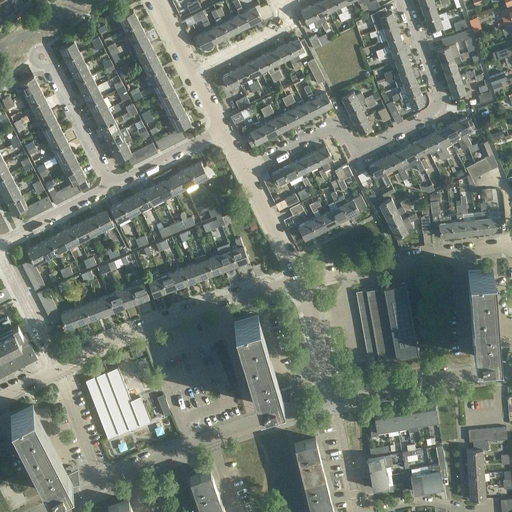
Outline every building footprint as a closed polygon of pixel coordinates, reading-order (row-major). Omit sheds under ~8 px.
[(190,12),(201,7),(197,0),(187,5),(190,12)] [(322,0),(320,0),(312,5),(321,22),(325,20),(326,19),(323,14),(328,11),(322,0)] [(336,0),(322,0),(328,11),(335,8),(338,13),(342,11),(339,6),(336,0)] [(350,0),(336,0),(339,6),(342,11),(346,9),(347,9),(347,8),(344,3),(350,0)] [(363,0),(359,2),(359,3),(363,10),(367,8),(365,4),(363,0)] [(372,0),(370,1),(365,4),(367,8),(369,11),(380,5),(377,0),(372,0)] [(425,18),(437,14),(433,2),(421,7),(425,18)] [(16,9),(19,13),(26,8),(23,4),(16,9)] [(233,16),(240,29),(250,24),(243,10),(241,5),(236,7),(239,12),(233,16)] [(254,5),(243,10),(250,24),(261,18),(254,5)] [(312,5),(301,10),(307,22),(310,28),(316,25),(317,27),(322,25),(322,24),(321,22),(312,5)] [(504,23),(511,21),(511,19),(511,18),(511,5),(508,7),(510,14),(502,17),(504,23)] [(216,8),(219,16),(224,13),(220,6),(216,8)] [(125,29),(139,21),(133,10),(128,13),(125,7),(114,13),(116,18),(119,17),(125,29)] [(215,18),(219,16),(216,8),(211,10),(215,18)] [(346,9),(342,11),(346,18),(350,16),(347,9),(346,9)] [(195,22),(201,19),(206,16),(203,10),(192,15),(195,22)] [(9,20),(16,15),(13,11),(6,16),(9,20)] [(342,11),(338,13),(342,21),(346,18),(342,11)] [(381,21),(375,24),(375,25),(376,24),(377,29),(395,23),(391,11),(379,16),(381,21)] [(444,11),(437,14),(425,18),(429,30),(441,25),(439,19),(447,17),(444,11)] [(211,26),(206,16),(201,19),(206,29),(200,32),(195,35),(202,48),(207,46),(218,40),(211,26)] [(211,26),(218,40),(229,35),(222,21),(219,16),(215,18),(218,23),(211,26)] [(222,21),(229,35),(240,29),(233,16),(222,21)] [(455,29),(466,25),(464,18),(453,22),(455,29)] [(325,20),(321,22),(322,24),(322,25),(324,29),(329,27),(325,20)] [(488,22),(490,29),(498,26),(495,20),(488,22)] [(130,40),(144,33),(139,21),(125,29),(130,40)] [(395,23),(377,29),(379,34),(381,40),(387,38),(399,34),(395,23)] [(511,23),(498,28),(500,34),(511,29),(511,23)] [(105,24),(98,28),(100,33),(107,29),(105,24)] [(459,40),(470,36),(467,29),(440,38),(443,45),(458,40),(459,40)] [(325,32),(317,36),(321,44),(329,40),(325,32)] [(136,51),(150,44),(144,33),(130,40),(136,51)] [(314,47),(321,44),(317,36),(316,33),(308,37),(314,47)] [(389,45),(383,47),(384,47),(385,52),(391,50),(403,45),(399,34),(387,38),(389,45)] [(98,36),(91,40),(93,44),(101,40),(98,36)] [(511,41),(511,44),(491,52),(494,60),(511,53),(511,36),(511,37),(511,41)] [(297,37),(287,43),(295,60),(306,55),(300,41),(297,37)] [(65,59),(80,51),(74,40),(59,47),(65,59)] [(101,40),(93,44),(96,49),(103,45),(101,40)] [(114,42),(107,46),(109,51),(117,47),(114,42)] [(287,43),(276,48),(282,61),(288,57),(291,62),(295,60),(287,43)] [(453,57),(453,56),(458,54),(459,54),(455,43),(436,49),(440,61),(453,57)] [(142,62),(156,55),(150,44),(136,51),(142,62)] [(403,45),(391,50),(395,61),(408,56),(403,45)] [(117,47),(109,51),(112,55),(119,51),(117,47)] [(276,48),(265,54),(271,66),(282,61),(276,48)] [(71,70),(85,62),(80,51),(65,59),(71,70)] [(265,54),(254,59),(261,71),(267,68),(269,73),(274,71),(271,66),(265,54)] [(460,59),(458,54),(453,56),(453,57),(440,61),(444,72),(457,68),(455,62),(461,60),(460,59)] [(147,73),(161,66),(156,55),(142,62),(147,73)] [(408,56),(395,61),(399,72),(412,68),(408,56)] [(312,71),(319,67),(314,57),(307,61),(312,71)] [(110,58),(102,62),(105,67),(112,63),(110,58)] [(254,59),(244,64),(250,77),(261,71),(254,59)] [(295,60),(291,62),(295,70),(299,68),(295,60)] [(77,81),(91,74),(85,62),(71,70),(77,81)] [(112,63),(105,67),(107,71),(114,68),(112,63)] [(126,64),(118,68),(120,73),(128,69),(126,64)] [(244,64),(233,70),(239,82),(250,77),(244,64)] [(153,84),(167,77),(161,66),(147,73),(153,84)] [(325,79),(319,67),(312,71),(318,82),(325,79)] [(278,68),(274,71),(278,78),(282,76),(278,68)] [(399,72),(393,74),(395,79),(395,80),(401,78),(403,84),(416,79),(412,68),(399,72)] [(459,74),(457,68),(444,72),(448,84),(464,78),(466,77),(465,72),(465,71),(459,74)] [(128,69),(120,73),(123,77),(130,74),(128,69)] [(233,70),(222,75),(228,88),(239,82),(233,70)] [(503,70),(488,76),(491,84),(506,79),(503,70)] [(274,71),(269,73),(273,81),(278,78),(274,71)] [(83,92),(97,85),(91,74),(77,81),(83,92)] [(25,93),(39,86),(33,75),(19,82),(25,93)] [(159,95),(173,88),(167,77),(153,84),(159,95)] [(464,90),(462,83),(466,82),(464,78),(448,84),(452,95),(457,94),(458,98),(470,94),(468,89),(464,90)] [(257,79),(253,82),(256,89),(261,87),(257,79)] [(402,90),(399,91),(400,92),(401,97),(420,90),(416,79),(403,84),(400,85),(402,90)] [(121,81),(114,84),(116,89),(123,85),(121,81)] [(253,82),(248,84),(252,92),(256,89),(253,82)] [(308,84),(303,86),(307,94),(311,91),(308,84)] [(88,103),(102,96),(97,85),(83,92),(88,103)] [(123,85),(116,89),(118,94),(126,90),(123,85)] [(30,105),(45,97),(39,86),(25,93),(30,105)] [(137,86),(129,90),(132,95),(139,91),(137,86)] [(164,106),(178,99),(173,88),(159,95),(164,106)] [(401,97),(400,97),(402,102),(408,99),(411,106),(424,102),(420,90),(401,97)] [(489,90),(477,94),(480,102),(491,98),(489,90)] [(139,91),(132,95),(134,100),(142,96),(139,91)] [(310,99),(303,102),(310,115),(321,110),(314,97),(311,91),(307,94),(310,99)] [(325,91),(314,97),(321,110),(332,104),(328,97),(325,91)] [(353,91),(341,96),(349,111),(360,105),(366,102),(364,98),(360,91),(355,94),(353,91)] [(291,92),(286,95),(290,102),(294,100),(291,92)] [(364,98),(366,102),(374,99),(373,98),(371,94),(364,98)] [(10,95),(2,99),(5,104),(12,100),(10,95)] [(239,107),(249,102),(246,95),(235,100),(239,107)] [(286,95),(282,97),(285,104),(290,102),(286,95)] [(94,114),(108,107),(102,96),(88,103),(94,114)] [(36,116),(51,109),(45,97),(30,105),(36,116)] [(170,117),(184,110),(178,99),(164,106),(170,117)] [(374,99),(366,102),(368,107),(376,103),(374,99)] [(12,100),(5,104),(7,108),(15,105),(12,100)] [(393,100),(386,102),(393,116),(399,112),(393,100)] [(303,102),(293,108),(299,121),(310,115),(303,102)] [(132,103),(125,107),(127,112),(135,108),(132,103)] [(269,103),(265,105),(269,113),(273,111),(269,103)] [(243,117),(254,112),(251,105),(240,110),(243,117)] [(265,105),(260,108),(264,115),(269,113),(265,105)] [(360,105),(349,111),(354,121),(366,115),(360,105)] [(383,121),(390,117),(390,116),(385,106),(377,110),(383,121)] [(100,126),(114,118),(108,107),(94,114),(100,126)] [(135,108),(127,112),(130,116),(137,112),(135,108)] [(293,108),(282,113),(289,126),(299,121),(293,108)] [(42,127),(56,120),(51,109),(36,116),(42,127)] [(148,109),(141,112),(143,117),(151,113),(148,109)] [(181,127),(190,122),(184,110),(170,117),(176,129),(181,127)] [(234,122),(243,117),(240,110),(230,115),(234,122)] [(151,113),(143,117),(145,122),(153,118),(151,113)] [(282,113),(271,119),(278,131),(289,126),(282,113)] [(366,115),(354,121),(360,132),(371,126),(366,115)] [(467,120),(465,116),(454,121),(460,133),(474,126),(470,118),(467,120)] [(8,117),(0,120),(2,125),(10,121),(8,117)] [(21,118),(14,122),(16,126),(24,123),(21,118)] [(105,137),(120,130),(114,118),(100,126),(105,137)] [(250,130),(245,132),(251,144),(256,142),(267,137),(261,124),(258,119),(254,122),(256,126),(250,129),(250,130)] [(271,119),(261,124),(267,137),(278,131),(271,119)] [(48,139),(62,131),(56,120),(42,127),(48,139)] [(458,141),(463,139),(460,133),(454,121),(443,127),(451,142),(457,139),(458,141)] [(24,123),(16,126),(19,131),(26,127),(24,123)] [(156,124),(149,128),(151,133),(159,129),(156,124)] [(144,126),(137,129),(139,134),(146,130),(144,126)] [(111,148),(125,141),(131,138),(125,127),(120,130),(105,137),(111,148)] [(176,129),(175,129),(180,139),(186,136),(181,127),(176,129)] [(441,150),(446,147),(445,146),(451,143),(451,142),(443,127),(433,132),(441,150)] [(175,142),(180,139),(175,129),(170,132),(175,142)] [(146,130),(139,134),(141,139),(149,135),(146,130)] [(54,150),(68,143),(62,131),(48,139),(54,150)] [(170,144),(175,142),(170,132),(165,135),(170,144)] [(437,152),(441,150),(433,132),(422,138),(428,150),(430,153),(436,150),(437,152)] [(16,134),(9,138),(11,142),(19,139),(16,134)] [(165,147),(170,144),(165,135),(160,137),(165,147)] [(160,150),(165,147),(160,137),(155,140),(160,150)] [(463,139),(466,147),(471,144),(467,137),(463,139)] [(411,143),(417,155),(428,150),(422,138),(411,143)] [(19,139),(11,142),(14,147),(21,143),(19,139)] [(463,139),(458,141),(462,149),(466,147),(463,139)] [(33,140),(25,144),(28,149),(35,145),(33,140)] [(487,140),(479,143),(481,146),(484,154),(491,151),(487,140)] [(117,160),(126,155),(131,152),(125,141),(111,148),(117,160)] [(147,144),(152,154),(157,151),(152,141),(147,144)] [(471,144),(466,147),(469,151),(481,146),(478,141),(471,144)] [(59,161),(73,154),(68,143),(54,150),(59,161)] [(415,163),(420,160),(417,155),(411,143),(400,148),(409,166),(415,163)] [(147,157),(152,154),(147,144),(142,147),(147,157)] [(35,145),(28,149),(30,154),(37,150),(35,145)] [(325,145),(314,150),(320,162),(323,168),(324,170),(330,167),(326,159),(331,157),(325,145)] [(142,159),(147,157),(142,147),(137,149),(142,159)] [(446,147),(441,150),(445,157),(446,157),(450,155),(446,147)] [(404,168),(409,166),(400,148),(390,154),(396,166),(398,171),(402,179),(405,184),(408,185),(410,184),(407,177),(408,176),(404,168)] [(136,162),(142,159),(137,149),(131,152),(136,162)] [(314,150),(304,156),(310,168),(320,162),(314,150)] [(437,152),(441,159),(445,157),(441,150),(437,152)] [(131,152),(126,155),(131,164),(136,162),(131,152)] [(492,153),(486,156),(492,168),(497,165),(492,153)] [(65,172),(79,165),(73,154),(59,161),(65,172)] [(385,171),(396,166),(390,154),(379,159),(385,171)] [(28,156),(20,160),(23,165),(30,161),(28,156)] [(304,156),(293,161),(299,173),(310,168),(304,156)] [(487,170),(492,168),(486,156),(481,158),(487,170)] [(424,158),(420,160),(424,168),(428,166),(424,158)] [(481,158),(476,161),(482,173),(487,170),(481,158)] [(390,182),(385,171),(379,159),(368,165),(374,177),(380,174),(385,185),(390,182)] [(419,170),(424,168),(420,160),(415,163),(419,170)] [(0,176),(9,172),(4,161),(0,162),(0,176)] [(30,161),(23,165),(25,170),(32,166),(30,161)] [(200,161),(189,167),(196,181),(207,175),(209,177),(214,174),(208,164),(203,166),(200,161)] [(288,179),(299,173),(293,161),(282,167),(288,179)] [(476,161),(471,164),(477,175),(482,173),(476,161)] [(44,163),(36,167),(39,171),(46,168),(44,163)] [(471,164),(466,166),(469,172),(472,178),(477,175),(471,164)] [(79,165),(65,172),(70,183),(71,183),(76,181),(81,190),(85,187),(86,188),(89,186),(87,182),(87,183),(84,177),(85,177),(79,165)] [(341,165),(334,169),(340,180),(342,178),(347,176),(341,165)] [(185,186),(196,181),(189,167),(177,172),(185,186)] [(282,167),(271,172),(277,184),(288,179),(282,167)] [(46,168),(39,171),(41,176),(49,172),(46,168)] [(322,177),(327,175),(324,170),(323,168),(319,170),(322,177)] [(366,169),(358,173),(363,183),(372,179),(366,169)] [(398,181),(402,179),(398,171),(394,173),(398,181)] [(0,188),(1,190),(15,183),(9,172),(0,176),(0,188)] [(173,192),(185,186),(177,172),(166,178),(173,192)] [(469,190),(478,189),(472,178),(469,172),(466,174),(469,190)] [(306,176),(302,178),(305,186),(310,184),(306,176)] [(162,198),(173,192),(166,178),(155,184),(162,198)] [(340,180),(338,181),(342,189),(346,186),(342,178),(340,180)] [(39,179),(32,183),(34,187),(41,184),(39,179)] [(52,179),(44,182),(47,187),(54,184),(52,179)] [(76,181),(71,183),(76,193),(81,190),(76,181)] [(385,185),(380,187),(383,195),(394,189),(390,182),(385,185)] [(427,185),(419,184),(421,188),(429,190),(435,187),(432,182),(427,185)] [(7,202),(20,194),(15,183),(1,190),(7,202)] [(70,195),(76,193),(71,183),(70,183),(65,186),(70,195)] [(41,184),(34,187),(36,192),(44,188),(41,184)] [(151,203),(162,198),(155,184),(144,189),(151,203)] [(65,198),(70,195),(65,186),(60,188),(65,198)] [(306,187),(297,191),(301,198),(309,194),(306,187)] [(485,200),(493,199),(491,187),(484,188),(485,200)] [(60,201),(65,198),(60,188),(55,191),(60,201)] [(140,209),(151,203),(144,189),(133,195),(140,209)] [(334,200),(338,198),(338,196),(335,190),(330,192),(334,200)] [(55,203),(60,201),(55,191),(50,193),(55,203)] [(288,205),(298,199),(294,192),(284,197),(288,205)] [(13,213),(22,208),(26,206),(26,205),(20,194),(7,202),(13,213)] [(342,194),(338,196),(338,198),(341,203),(348,216),(358,211),(357,208),(365,204),(360,194),(346,201),(342,194)] [(42,197),(47,207),(52,205),(47,195),(42,197)] [(129,215),(140,209),(133,195),(122,201),(129,215)] [(42,210),(47,207),(42,197),(37,200),(42,210)] [(402,206),(409,202),(407,197),(399,201),(402,206)] [(337,205),(330,208),(337,222),(348,216),(341,203),(338,198),(334,200),(337,205)] [(384,215),(396,208),(391,198),(379,204),(384,215)] [(318,199),(313,201),(317,208),(321,206),(318,199)] [(438,199),(430,200),(431,212),(439,211),(438,199)] [(37,212),(42,210),(37,200),(32,203),(37,212)] [(117,220),(129,215),(122,201),(110,206),(117,220)] [(313,201),(309,203),(313,211),(317,208),(313,201)] [(292,214),(303,208),(299,202),(289,207),(292,214)] [(404,210),(412,206),(409,202),(402,206),(404,210)] [(32,215),(37,212),(32,203),(27,205),(32,215)] [(26,206),(22,208),(27,218),(32,215),(27,205),(26,205),(26,206)] [(405,211),(404,210),(402,206),(396,208),(384,215),(390,225),(402,219),(399,214),(405,211)] [(330,208),(320,214),(326,227),(337,222),(330,208)] [(106,209),(94,214),(101,229),(104,234),(109,232),(106,226),(113,223),(106,209)] [(488,230),(487,216),(486,210),(481,210),(474,211),(476,232),(488,230)] [(476,232),(474,211),(467,212),(462,213),(464,233),(476,232)] [(487,216),(488,230),(500,229),(499,221),(504,221),(503,211),(498,212),(498,214),(487,216)] [(407,216),(409,221),(417,217),(415,212),(407,216)] [(422,232),(430,231),(428,212),(421,215),(420,216),(422,232)] [(464,233),(462,213),(457,213),(455,213),(456,219),(450,220),(452,234),(464,233)] [(90,234),(101,229),(94,214),(83,220),(90,234)] [(316,232),(326,227),(320,214),(309,219),(316,232)] [(452,234),(450,220),(450,215),(438,216),(438,221),(440,236),(452,234)] [(222,216),(217,218),(220,225),(225,223),(222,216)] [(413,227),(409,221),(407,216),(402,219),(390,225),(395,236),(413,227)] [(258,226),(255,219),(248,222),(252,229),(258,226)] [(309,219),(298,225),(305,238),(316,232),(309,219)] [(79,240),(90,234),(83,220),(72,226),(79,240)] [(175,222),(163,227),(166,235),(178,230),(175,222)] [(68,246),(79,240),(72,226),(61,231),(68,246)] [(57,251),(68,246),(61,231),(49,237),(57,251)] [(45,257),(57,251),(49,237),(38,243),(45,257)] [(34,263),(45,257),(38,243),(27,249),(31,258),(34,263)] [(230,248),(236,264),(248,259),(243,244),(230,248)] [(148,245),(143,247),(147,255),(152,253),(148,245)] [(224,268),(236,264),(230,248),(219,253),(224,268)] [(212,272),(224,268),(219,253),(207,257),(212,272)] [(125,255),(120,257),(123,265),(128,263),(125,255)] [(201,277),(212,272),(207,257),(195,262),(201,277)] [(34,263),(31,258),(21,263),(24,268),(34,263)] [(189,281),(201,277),(195,262),(183,266),(189,281)] [(27,273),(37,268),(34,263),(24,268),(27,273)] [(177,286),(189,281),(183,266),(171,270),(177,286)] [(29,278),(39,273),(37,268),(27,273),(29,278)] [(498,345),(497,336),(492,268),(467,270),(473,355),(497,354),(497,356),(502,358),(501,344),(498,345)] [(154,277),(147,279),(153,294),(165,290),(160,275),(158,270),(152,271),(154,277)] [(165,290),(177,286),(171,270),(160,275),(165,290)] [(53,272),(48,274),(51,281),(56,279),(53,272)] [(32,284),(42,279),(39,273),(29,278),(32,284)] [(42,279),(32,284),(35,289),(44,284),(42,279)] [(131,286),(136,301),(149,297),(143,281),(131,286)] [(378,359),(396,356),(418,352),(418,351),(405,281),(403,282),(383,285),(368,288),(366,288),(355,290),(360,314),(366,347),(366,350),(367,353),(368,361),(378,359)] [(125,305),(136,301),(131,286),(119,290),(125,305)] [(39,297),(48,292),(46,287),(36,292),(39,297)] [(113,310),(125,305),(119,290),(107,295),(113,310)] [(42,302),(51,297),(48,292),(39,297),(42,302)] [(101,314),(113,310),(107,295),(96,299),(101,314)] [(44,307),(54,303),(51,297),(42,302),(44,307)] [(90,319),(101,314),(96,299),(84,303),(90,319)] [(47,313),(56,308),(54,303),(44,307),(47,313)] [(78,323),(90,319),(84,303),(72,308),(78,323)] [(59,313),(56,308),(47,313),(50,318),(59,313)] [(66,327),(78,323),(72,308),(59,313),(62,318),(66,327)] [(52,323),(62,318),(59,313),(50,318),(52,323)] [(280,388),(260,323),(257,314),(233,322),(258,403),(281,397),(281,399),(287,399),(283,387),(280,388)] [(12,326),(7,316),(3,317),(0,318),(0,371),(24,359),(22,355),(26,354),(37,357),(22,327),(20,328),(17,324),(12,326)] [(131,399),(118,366),(85,379),(107,436),(151,419),(144,400),(142,401),(140,395),(131,399)] [(164,414),(170,412),(162,393),(157,395),(164,414)] [(67,472),(63,465),(32,404),(10,416),(49,492),(70,481),(71,483),(77,483),(71,471),(67,472)] [(425,407),(427,422),(438,421),(435,405),(425,407)] [(417,424),(427,422),(425,407),(415,408),(417,424)] [(407,426),(417,424),(415,408),(405,410),(407,426)] [(397,427),(407,426),(405,410),(395,412),(397,427)] [(387,429),(397,427),(395,412),(384,414),(387,429)] [(377,431),(387,429),(384,414),(374,415),(375,423),(370,424),(370,436),(378,434),(377,431)] [(302,466),(300,466),(302,474),(323,469),(323,468),(321,469),(319,464),(322,463),(317,443),(314,444),(313,438),(315,438),(315,437),(294,443),(296,451),(298,450),(299,455),(297,456),(298,461),(301,461),(302,466)] [(473,448),(465,448),(466,461),(482,460),(482,448),(487,447),(487,439),(485,439),(480,440),(474,440),(472,440),(473,448)] [(370,453),(389,450),(387,444),(369,447),(370,453)] [(369,467),(385,464),(383,454),(367,457),(369,467)] [(432,487),(442,486),(441,477),(447,476),(444,459),(438,460),(438,463),(429,465),(432,487)] [(482,460),(466,461),(467,473),(483,472),(482,460)] [(370,477),(386,474),(385,464),(369,467),(370,477)] [(419,467),(422,489),(432,487),(429,465),(419,467)] [(410,474),(412,491),(422,489),(419,467),(411,468),(412,474),(410,474)] [(210,476),(208,471),(210,470),(210,469),(189,477),(192,485),(194,484),(196,489),(194,490),(195,495),(198,494),(199,499),(197,500),(200,507),(221,500),(218,500),(217,495),(219,495),(212,475),(210,476)] [(310,496),(307,497),(309,505),(331,500),(331,499),(329,500),(327,495),(329,494),(324,474),(322,475),(321,469),(323,469),(302,474),(304,482),(306,481),(307,486),(305,487),(306,492),(308,492),(310,496)] [(468,485),(484,484),(483,472),(467,473),(468,485)] [(381,492),(393,490),(390,474),(386,474),(370,477),(372,487),(380,486),(381,492)] [(484,484),(468,485),(469,498),(485,497),(484,484)] [(128,506),(126,501),(128,500),(128,499),(107,506),(109,511),(132,511),(130,505),(128,506)] [(220,506),(219,501),(221,500),(200,507),(201,511),(224,511),(223,505),(220,506)] [(333,511),(332,505),(330,506),(329,500),(331,500),(309,505),(311,511),(333,511)]
